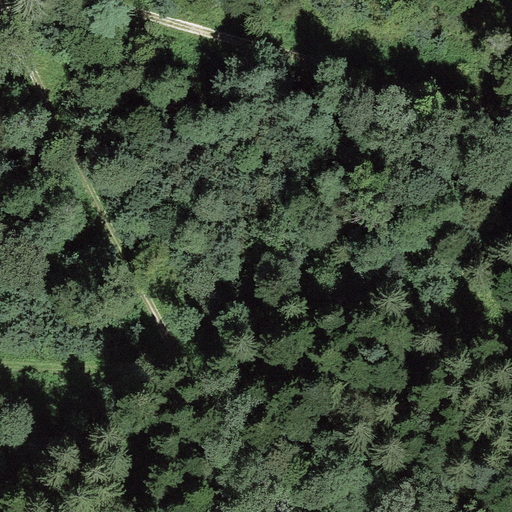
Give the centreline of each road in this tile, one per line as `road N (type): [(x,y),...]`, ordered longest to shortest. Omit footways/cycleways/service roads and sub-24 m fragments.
road 1 (track): [(0,0),(181,373),(299,511)]
road 2 (track): [(98,0),(511,111)]
road 3 (track): [(181,373),(0,366)]
